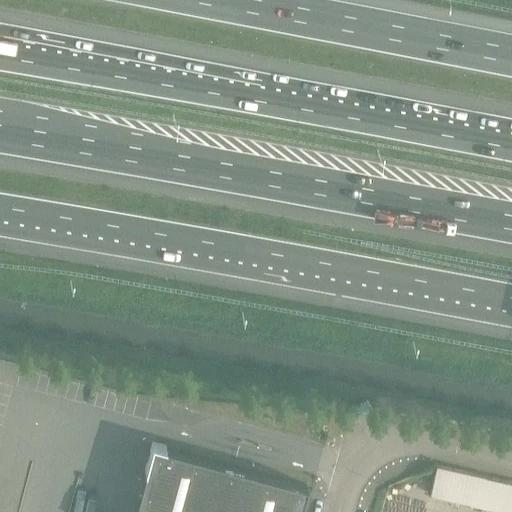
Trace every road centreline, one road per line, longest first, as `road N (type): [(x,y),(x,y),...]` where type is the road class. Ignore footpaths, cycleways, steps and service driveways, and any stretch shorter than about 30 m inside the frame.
road 1 (motorway): [(0,215),(511,305)]
road 2 (motorway): [(511,141),(0,53)]
road 3 (motorway): [(0,127),(511,215)]
road 4 (motorway): [(511,49),(262,0)]
road 5 (unclassified): [(356,511),(369,469),(415,453),(511,473)]
